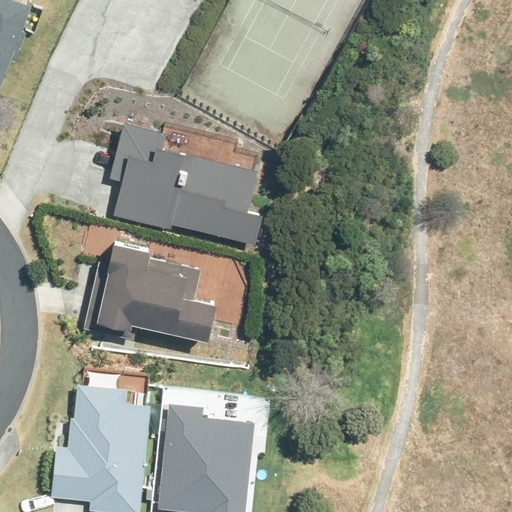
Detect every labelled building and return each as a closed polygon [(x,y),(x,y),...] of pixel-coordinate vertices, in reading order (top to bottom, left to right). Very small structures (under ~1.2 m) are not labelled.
[(0,0),(0,93),(33,11),(2,0),(0,0)] [(143,124),(117,222),(259,259),(277,189),(177,162),(185,134),(143,124)] [(223,272),(127,246),(104,329),(199,355),(201,348),(225,355),(238,308),(215,301),(223,272)] [(92,290),(66,286),(63,307),(89,311),(92,290)] [(154,511),(166,398),(79,389),(72,451),(57,449),(49,511),(154,511)] [(246,511),(264,424),(178,407),(158,505),(192,511),(246,511)]
